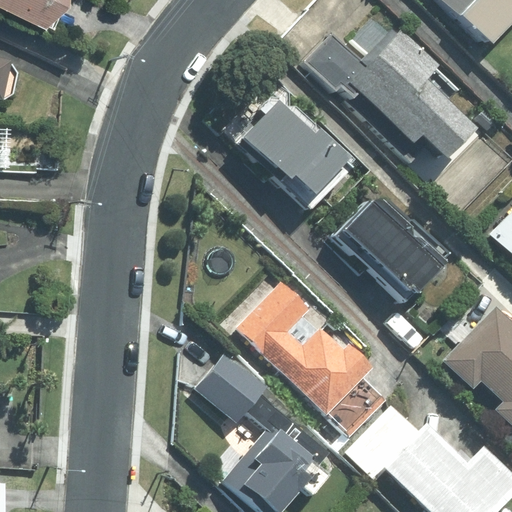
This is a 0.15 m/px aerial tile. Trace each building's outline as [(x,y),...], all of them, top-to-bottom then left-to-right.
[(0,0),(0,12),(31,34),(53,0),(0,0)] [(511,0),(430,0),(481,49),(511,17),(511,0)] [(332,33),(304,61),(421,178),(466,134),(434,103),(450,87),(391,27),(358,59),(332,33)] [(268,79),(216,131),(298,213),(350,162),(268,79)] [(380,185),(328,235),(396,305),(448,255),(380,185)] [(511,201),(476,233),(511,273),(511,201)] [(278,268),(223,319),(312,414),(370,360),(341,329),(320,348),(286,311),(304,295),(278,268)] [(511,304),(505,297),(437,361),(510,438),(511,435),(511,304)] [(212,478),(247,511),(279,511),(331,459),(223,354),(188,390),(244,444),(212,478)] [(396,391),(345,437),(413,511),(491,511),(511,494),(474,452),(462,463),(396,391)]
